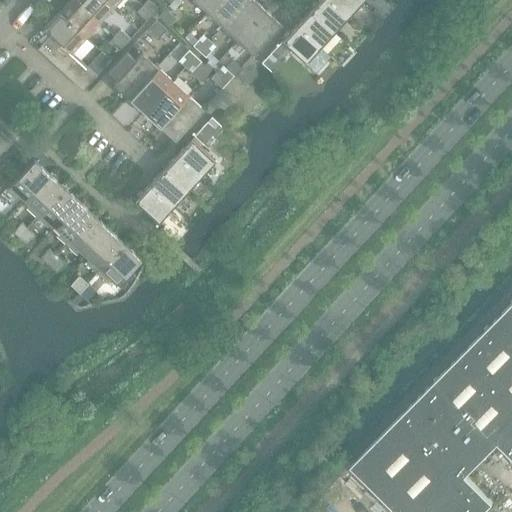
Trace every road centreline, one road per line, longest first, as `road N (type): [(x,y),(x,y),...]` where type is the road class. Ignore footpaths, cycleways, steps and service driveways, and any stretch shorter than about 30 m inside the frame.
road 1 (secondary): [(511,65),(101,511)]
road 2 (secondary): [(163,511),(511,131)]
